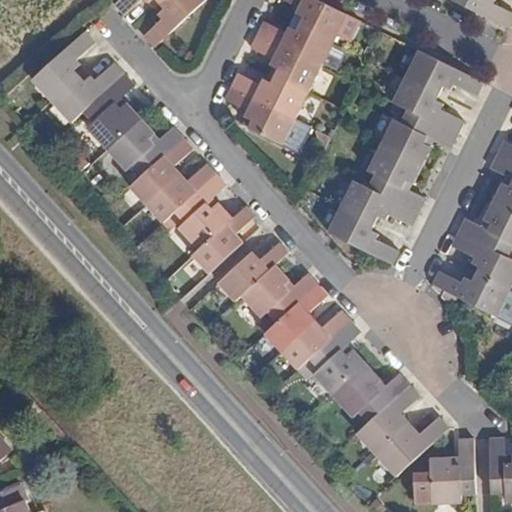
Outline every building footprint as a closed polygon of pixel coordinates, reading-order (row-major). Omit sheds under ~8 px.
[(119,0),(115,4),(120,9),(126,16),(129,12),(143,0),(146,0),(149,2),(150,0),(157,0),(160,3),(163,0),(119,0)] [(163,0),(160,3),(166,9),(160,14),(164,18),(148,33),(145,37),(152,45),(155,48),(205,0),(163,0)] [(334,41),(347,15),(317,0),(284,0),(300,8),(298,15),(304,18),(301,25),(334,41)] [(452,0),(511,29),(511,26),(511,12),(493,3),(494,0),(452,0)] [(258,35),(321,67),(334,41),(301,25),(298,31),(291,28),(288,32),(269,24),(265,21),(261,29),(258,35)] [(31,81),(52,103),(80,76),(75,70),(81,64),(78,60),(96,43),(93,39),(85,31),(31,81)] [(308,93),(321,67),(258,35),(255,43),(252,48),(256,51),(273,60),(272,65),(278,70),(275,76),(308,93)] [(484,83),(419,50),(406,76),(439,93),(443,86),(451,89),(454,84),(473,94),(477,96),(480,91),(484,83)] [(84,113),(106,93),(126,75),(121,70),(115,64),(96,81),(92,77),(86,82),(80,76),(52,103),(72,124),(84,113)] [(232,87),(296,119),(308,93),(275,76),(272,83),(264,80),(261,85),(244,76),(239,73),(236,81),(232,87)] [(126,75),(106,93),(122,109),(129,102),(124,97),(136,86),(131,80),(126,75)] [(408,110),(433,123),(458,135),(462,128),(465,121),(461,119),(442,109),(444,103),(436,100),(439,93),(406,76),(393,103),(408,110)] [(283,144),(296,119),(232,87),(229,95),(226,101),(230,103),(248,111),(246,117),(253,121),(249,128),(283,144)] [(122,109),(106,93),(84,113),(93,123),(89,128),(108,150),(143,118),(129,102),(122,109)] [(424,141),(433,123),(408,110),(402,123),(394,120),(381,145),(422,166),(431,147),(424,141)] [(143,177),(165,156),(150,140),(155,133),(143,118),(108,150),(127,171),(134,167),(143,177)] [(458,135),(433,123),(424,141),(431,147),(435,140),(447,147),(451,149),(454,143),(458,135)] [(300,155),(309,128),(294,124),(286,151),(300,155)] [(150,140),(165,156),(184,139),(178,132),(174,128),(170,131),(169,130),(161,139),(155,133),(150,140)] [(131,188),(148,206),(176,179),(172,174),(178,169),(174,165),(194,149),(192,147),(184,139),(165,156),(143,177),(131,188)] [(498,155),(511,162),(511,144),(510,143),(505,141),(502,147),(498,155)] [(422,166),(381,145),(368,172),(375,176),(369,188),(394,200),(405,182),(411,184),(422,166)] [(507,177),(503,184),(511,186),(511,182),(511,162),(498,155),(496,159),(491,169),(496,171),(507,177)] [(176,179),(148,206),(164,223),(176,212),(198,192),(217,175),(212,169),(207,164),(187,181),(185,179),(180,183),(176,179)] [(176,179),(182,174),(178,169),(172,174),(176,179)] [(180,183),(185,179),(182,174),(176,179),(180,183)] [(217,175),(198,192),(213,208),(219,202),(215,198),(228,186),(225,183),(217,175)] [(416,220),(419,213),(394,200),(369,188),(354,180),(341,206),(374,223),(377,217),(386,220),(389,215),(408,224),(412,227),(416,220)] [(409,189),(411,184),(405,182),(394,200),(419,213),(423,206),(426,199),(422,197),(409,189)] [(511,182),(511,186),(503,184),(494,202),(511,210),(511,182)] [(213,208),(198,192),(176,212),(184,222),(180,228),(200,250),(234,219),(219,202),(213,208)] [(492,224),(482,244),(508,257),(511,250),(511,210),(494,202),(485,220),(492,224)] [(400,252),(396,249),(376,240),(378,234),(371,231),(374,223),(341,206),(329,233),(392,267),(397,258),(400,252)] [(211,274),(240,247),(235,243),(241,238),(237,234),(256,217),(250,211),(247,207),(234,219),(200,250),(194,256),(211,274)] [(459,233),(482,244),(492,224),(485,220),(482,227),(471,221),(466,219),(463,226),(459,233)] [(480,267),(476,274),(510,291),(511,286),(511,258),(508,257),(482,244),(459,233),(456,240),(453,247),(457,248),(475,259),(473,264),(480,267)] [(240,247),(245,242),(241,238),(235,243),(240,247)] [(253,261),(249,257),(219,284),(236,302),(243,296),(277,265),(289,254),(286,250),(279,243),(260,260),(258,257),(253,261)] [(258,257),(253,252),(249,257),(253,261),(258,257)] [(290,281),(277,265),(243,296),(261,317),(268,312),(278,323),(300,303),(284,286),(290,281)] [(436,280),(434,285),(497,316),(510,291),(476,274),(473,281),(466,278),(462,283),(445,274),(440,272),(436,280)] [(284,286),(300,303),(319,286),(313,280),(308,274),(294,286),(290,281),(284,286)] [(319,286),(300,303),(278,323),(266,334),(282,352),(316,321),(309,314),(329,296),(325,293),(319,286)] [(311,359),(333,339),(352,322),(347,316),(342,311),(323,328),(316,321),(282,352),(299,369),(311,359)] [(348,355),(355,349),(350,345),(362,333),(358,328),(352,322),(333,339),(348,355)] [(315,374),(335,397),(369,365),(355,349),(348,355),(333,339),(311,359),(321,369),(315,374)] [(360,412),(369,423),(392,403),(375,385),(382,380),(369,365),(335,397),(354,418),(360,412)] [(375,385),(392,403),(411,386),(405,379),(400,375),(387,386),(382,380),(375,385)] [(369,423),(358,433),(376,455),(405,430),(399,422),(405,417),(402,414),(421,397),(417,393),(411,386),(392,403),(369,423)] [(398,479),(452,431),(448,427),(440,417),(421,435),(416,430),(410,435),(405,430),(376,455),(398,479)] [(405,430),(411,424),(405,417),(399,422),(405,430)] [(410,435),(416,430),(411,424),(405,430),(410,435)] [(0,462),(14,450),(0,435),(0,462)] [(490,439),(491,464),(511,463),(511,454),(506,455),(504,438),(497,439),(490,439)] [(476,464),(475,439),(469,439),(459,440),(459,457),(452,457),(452,465),(476,464)] [(415,503),(462,502),(462,495),(477,495),(476,464),(452,465),(452,457),(431,458),(431,473),(414,473),(415,503)] [(511,463),(491,464),(492,494),(506,493),(506,502),(511,501),(511,463)] [(0,511),(30,511),(26,501),(28,500),(21,485),(0,494),(0,511)]
